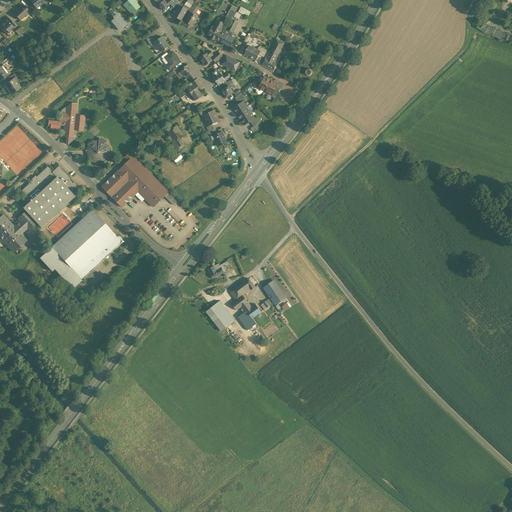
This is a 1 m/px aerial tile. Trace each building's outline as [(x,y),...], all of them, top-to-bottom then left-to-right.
[(29,0),(36,8),(43,2),(44,2),(42,0),(29,0)] [(137,1),(135,0),(128,0),(124,4),(128,9),(132,15),(140,7),(136,2),(137,1)] [(168,0),(167,1),(166,0),(164,0),(159,5),(163,10),(171,4),(174,1),(172,0),(168,0)] [(23,5),(19,10),(18,9),(14,13),(20,20),(29,11),(28,10),(23,4),(23,5)] [(180,5),(174,16),(181,20),(187,9),(180,5)] [(196,7),(194,5),(190,10),(191,11),(190,12),(198,16),(200,14),(198,13),(199,12),(195,9),(196,7)] [(241,6),(238,12),(243,15),(248,17),(251,11),(241,6)] [(236,12),(230,9),(225,18),(231,21),(236,12)] [(198,16),(190,12),(184,21),(192,26),(198,16)] [(115,18),(112,21),(115,24),(119,29),(118,29),(120,31),(125,26),(127,24),(125,22),(120,16),(118,14),(114,17),(115,18)] [(8,18),(4,21),(5,21),(0,25),(0,26),(6,33),(15,25),(8,18)] [(238,22),(232,19),(226,29),(233,33),(233,32),(238,22)] [(225,24),(217,20),(214,25),(213,25),(211,29),(208,35),(212,37),(211,37),(212,38),(214,39),(215,39),(215,38),(220,41),(224,33),(220,31),(225,24)] [(511,34),(489,26),(484,22),(480,28),(485,31),(510,42),(511,37),(511,34)] [(21,27),(16,31),(19,36),(24,32),(21,27)] [(233,33),(226,29),(224,33),(220,41),(230,47),(235,39),(234,39),(236,36),(233,32),(233,33)] [(148,41),(153,36),(156,34),(154,31),(146,37),(148,41)] [(169,46),(162,36),(156,41),(154,42),(156,43),(162,51),(169,46)] [(258,49),(247,44),(244,48),(246,49),(246,50),(247,50),(244,54),(256,60),(259,54),(261,51),(258,49)] [(273,44),(266,57),(274,61),(281,48),(277,46),(273,44)] [(207,53),(200,58),(205,65),(212,60),(209,56),(213,54),(210,51),(207,53)] [(180,62),(173,52),(169,55),(165,57),(169,63),(166,66),(169,70),(175,66),(180,62)] [(218,52),(212,58),(216,61),(222,56),(218,52)] [(239,62),(226,56),(222,64),(229,67),(230,68),(231,69),(232,69),(235,70),(239,62)] [(274,61),(266,57),(262,64),(273,70),(277,63),(274,61)] [(188,64),(180,69),(184,75),(186,74),(192,70),(188,64)] [(192,70),(186,74),(188,77),(185,79),(187,82),(187,83),(191,80),(192,82),(198,78),(192,70)] [(220,72),(213,77),(218,84),(223,81),(225,80),(230,77),(228,73),(223,76),(220,72)] [(11,80),(4,85),(5,85),(7,88),(7,89),(11,94),(20,87),(16,82),(18,80),(16,77),(16,76),(11,80)] [(271,80),(264,77),(262,82),(259,87),(259,88),(265,91),(271,80)] [(198,78),(192,82),(194,85),(198,91),(199,90),(203,87),(198,78)] [(184,79),(176,85),(175,84),(172,86),(174,90),(181,85),(182,86),(187,82),(185,79),(184,79)] [(271,80),(265,91),(272,95),(276,87),(278,84),(271,80)] [(229,85),(221,90),(226,97),(234,92),(231,88),(235,86),(233,82),(229,85)] [(194,85),(188,89),(196,100),(202,96),(199,90),(198,91),(194,85)] [(44,107),(61,94),(55,86),(37,98),(37,97),(31,102),(32,103),(28,105),(36,117),(40,114),(43,118),(49,113),(44,107)] [(280,89),(276,87),(272,95),(276,97),(280,89)] [(183,88),(178,93),(181,98),(187,93),(183,88)] [(236,97),(235,98),(237,101),(244,97),(241,92),(236,97)] [(239,104),(233,108),(237,113),(247,107),(243,101),(239,104)] [(72,103),(67,107),(67,106),(66,108),(65,112),(61,112),(60,120),(60,121),(60,122),(63,122),(65,125),(65,131),(64,131),(63,136),(65,136),(65,137),(66,136),(67,136),(67,138),(65,139),(66,141),(66,143),(68,144),(73,140),(74,132),(73,132),(73,130),(80,130),(80,131),(81,130),(83,131),(84,126),(83,126),(84,116),(83,116),(79,115),(78,116),(77,117),(75,115),(76,111),(77,104),(73,103),(72,103)] [(247,107),(237,113),(241,119),(251,113),(247,107)] [(204,115),(203,115),(208,126),(212,124),(219,121),(216,115),(217,114),(214,110),(209,112),(204,115)] [(251,113),(241,119),(244,125),(250,121),(254,118),(251,113)] [(258,116),(254,118),(250,121),(254,126),(261,121),(258,116)] [(60,122),(49,121),(48,125),(51,126),(51,129),(59,130),(59,125),(64,125),(65,125),(63,122),(60,122)] [(184,135),(177,125),(167,132),(173,139),(171,141),(173,143),(172,144),(178,152),(186,147),(180,139),(184,135)] [(214,128),(208,131),(211,137),(213,136),(217,134),(214,128)] [(217,134),(213,136),(218,146),(226,142),(223,136),(224,135),(222,131),(217,134)] [(94,140),(88,145),(89,145),(87,151),(89,151),(89,153),(90,155),(89,156),(92,160),(97,163),(103,162),(108,158),(106,156),(107,153),(110,153),(111,153),(110,146),(109,147),(105,143),(107,141),(99,138),(99,140),(94,141),(94,140)] [(186,147),(178,152),(179,153),(181,156),(189,150),(186,147)] [(179,153),(173,157),(176,162),(182,157),(181,156),(179,153)] [(153,176),(150,173),(150,172),(149,172),(146,168),(145,168),(141,164),(141,163),(141,164),(137,160),(137,159),(133,156),(129,160),(118,171),(138,191),(143,195),(142,196),(143,196),(145,198),(147,200),(151,204),(151,205),(152,204),(153,205),(155,203),(154,202),(155,201),(156,200),(155,200),(159,197),(162,193),(162,194),(163,193),(166,190),(167,189),(166,189),(162,185),(158,181),(158,180),(157,180),(154,177),(153,176)] [(52,172),(47,166),(36,177),(35,176),(33,177),(31,179),(32,180),(21,190),(27,197),(23,201),(26,203),(27,204),(23,207),(23,208),(24,209),(26,211),(37,222),(37,223),(41,227),(75,196),(76,195),(72,191),(77,186),(74,182),(73,183),(69,179),(70,178),(59,166),(52,172)] [(138,191),(118,171),(114,174),(114,175),(112,177),(112,176),(112,177),(108,180),(106,183),(102,187),(104,189),(106,191),(107,192),(107,193),(108,193),(110,195),(111,196),(111,197),(112,197),(112,198),(113,198),(114,199),(116,201),(116,202),(116,201),(120,205),(121,205),(123,203),(125,204),(126,203),(126,204),(126,203),(128,201),(129,200),(130,200),(130,199),(132,198),(132,197),(135,194),(138,191)] [(15,177),(8,184),(10,186),(17,179),(15,177)] [(168,193),(166,190),(163,193),(162,194),(165,196),(174,205),(177,201),(168,193)] [(143,195),(138,191),(135,194),(142,201),(145,198),(143,196),(142,196),(143,195)] [(152,204),(151,205),(154,207),(165,196),(162,194),(162,193),(159,197),(155,200),(156,200),(155,201),(154,202),(155,203),(153,205),(152,204)] [(81,220),(39,258),(52,271),(54,269),(72,289),(82,280),(76,273),(117,237),(92,209),(81,220)] [(26,211),(18,218),(21,221),(19,222),(17,220),(16,222),(14,223),(16,225),(14,227),(14,226),(14,227),(12,225),(12,224),(12,225),(10,223),(10,222),(8,221),(8,220),(7,220),(6,219),(6,218),(3,215),(0,217),(0,237),(1,238),(1,239),(2,239),(3,240),(3,241),(4,241),(5,243),(6,243),(7,245),(8,246),(8,245),(14,252),(15,251),(26,240),(23,236),(24,235),(21,233),(27,227),(29,229),(30,228),(37,222),(26,211)] [(117,237),(76,273),(82,280),(122,243),(123,242),(124,242),(124,241),(123,241),(123,240),(120,236),(117,236),(117,237)] [(216,270),(210,273),(213,278),(224,272),(222,268),(221,267),(216,270)] [(249,278),(243,283),(249,291),(251,289),(251,290),(256,287),(249,278)] [(285,297),(274,281),(264,287),(275,304),(285,297)] [(238,287),(234,290),(240,298),(242,296),(244,298),(248,295),(246,293),(249,291),(243,283),(242,284),(238,287)] [(240,298),(234,290),(230,292),(236,300),(240,298)] [(236,300),(232,304),(237,310),(241,307),(244,312),(238,316),(248,329),(256,323),(252,318),(261,312),(255,304),(251,307),(244,298),(242,296),(240,298),(236,300)] [(269,299),(261,304),(264,309),(272,303),(269,299)] [(235,321),(219,301),(206,311),(221,331),(235,321)]
